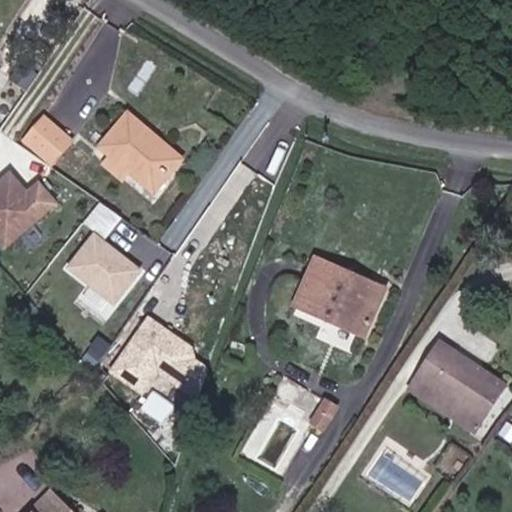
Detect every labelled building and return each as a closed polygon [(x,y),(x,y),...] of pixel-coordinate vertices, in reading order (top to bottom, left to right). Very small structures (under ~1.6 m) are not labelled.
[(149,141),(156,133),(132,113),(102,148),(115,159),(139,180),(150,189),(173,162),(149,141)] [(40,115),(24,135),(55,161),(72,141),(40,115)] [(106,170),(131,190),(139,180),(115,159),(106,170)] [(9,171),(0,179),(0,245),(4,251),(58,205),(37,180),(26,190),(9,171)] [(145,272),(94,232),(66,268),(116,307),(145,272)] [(325,272),(363,286),(366,275),(329,261),(325,272)] [(325,272),(309,315),(373,340),(395,286),(366,275),(363,286),(325,272)] [(194,347),(146,315),(109,370),(147,395),(160,376),(193,398),(212,369),(190,354),(194,347)] [(483,377),(458,358),(461,352),(449,344),(424,376),(486,424),(511,389),(487,371),(483,377)] [(458,358),(483,377),(487,371),(461,352),(458,358)] [(424,376),(417,386),(480,433),(486,424),(424,376)] [(331,401),(324,412),(335,419),(343,409),(331,401)] [(324,412),(316,422),(327,430),(335,419),(324,412)] [(269,497),(290,511),(307,488),(284,475),(269,497)] [(69,511),(55,496),(37,511),(69,511)]
